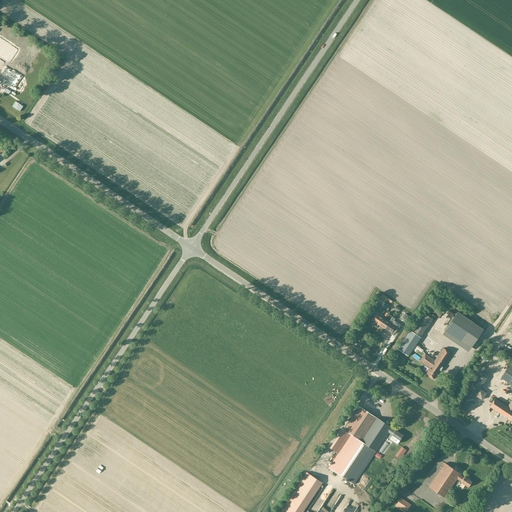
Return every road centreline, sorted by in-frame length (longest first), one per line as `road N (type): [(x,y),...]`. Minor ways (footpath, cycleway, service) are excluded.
road 1 (secondary): [(511,462),(191,247)]
road 2 (unclassified): [(14,511),(191,247)]
road 3 (tertiary): [(191,247),(356,0)]
road 4 (secondary): [(191,247),(0,119)]
